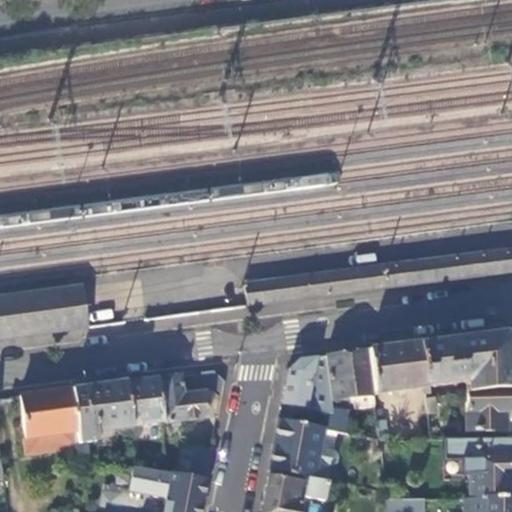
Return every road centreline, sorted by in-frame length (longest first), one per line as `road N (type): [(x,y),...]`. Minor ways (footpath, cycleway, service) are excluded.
road 1 (residential): [(0,370),(260,339)]
road 2 (residential): [(260,339),(511,304)]
road 3 (residential): [(223,511),(260,339)]
road 4 (secondary): [(0,21),(156,0)]
